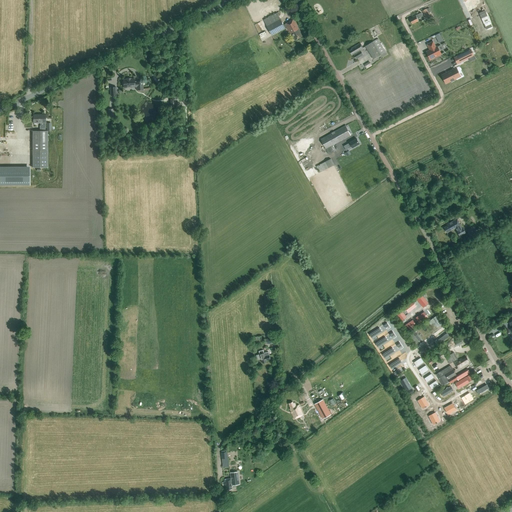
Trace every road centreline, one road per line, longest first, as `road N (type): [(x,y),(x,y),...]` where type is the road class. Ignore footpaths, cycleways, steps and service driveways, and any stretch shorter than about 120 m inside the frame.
road 1 (unclassified): [(511,389),(294,0)]
road 2 (track): [(220,511),(218,444),(439,260)]
road 3 (unclassified): [(0,109),(227,0)]
road 4 (track): [(435,0),(403,19),(439,101),(370,136)]
